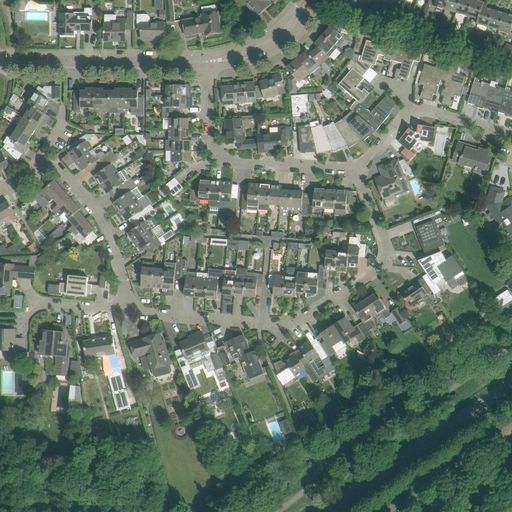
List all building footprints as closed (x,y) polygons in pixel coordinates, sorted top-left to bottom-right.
[(165,0),(167,22),(175,22),(173,0),(165,0)] [(270,0),(243,0),(256,15),(266,7),(264,5),(270,0)] [(429,0),(428,4),(445,10),(448,0),(429,0)] [(460,0),(448,0),(445,10),(456,13),(460,0)] [(471,0),(460,0),(456,13),(467,16),(471,0)] [(476,0),(471,0),(467,16),(478,19),(483,2),(476,0)] [(478,19),(476,24),(488,27),(493,10),(487,8),(488,3),(483,2),(478,19)] [(202,17),(183,20),(186,36),(205,33),(205,35),(222,32),(218,11),(217,12),(216,5),(214,4),(213,5),(204,7),(203,6),(202,6),(201,7),(203,14),(201,14),(202,17)] [(60,13),(60,35),(74,35),(74,31),(92,31),(92,16),(92,8),(84,8),(84,12),(74,12),(74,13),(60,13)] [(504,13),(493,10),(488,27),(499,30),(504,13)] [(105,31),(104,31),(104,33),(105,33),(105,41),(114,41),(114,39),(125,39),(125,30),(134,30),(134,13),(128,13),(127,13),(127,20),(116,20),(116,15),(105,15),(105,31)] [(511,27),(511,15),(504,13),(499,30),(510,34),(511,32),(511,27)] [(137,30),(141,30),(141,39),(164,39),(164,22),(150,22),(150,17),(148,14),(137,14),(137,30)] [(335,45),(338,48),(352,31),(353,30),(357,32),(359,26),(358,26),(356,25),(338,20),(335,29),(332,26),(323,35),(335,45)] [(318,47),(314,50),(324,61),(328,59),(329,57),(338,48),(335,45),(323,35),(315,44),(318,47)] [(354,54),(352,60),(356,63),(366,72),(370,68),(373,65),(375,65),(379,54),(386,57),(386,60),(391,62),(392,60),(391,60),(395,49),(394,49),(395,45),(396,45),(397,42),(398,38),(389,36),(386,46),(379,44),(367,40),(362,56),(354,54)] [(502,55),(509,57),(511,46),(511,45),(506,44),(502,55)] [(391,60),(392,60),(402,63),(400,71),(397,70),(395,76),(408,79),(414,60),(419,62),(423,49),(417,48),(416,51),(396,45),(395,45),(394,49),(395,49),(391,60)] [(345,53),(352,60),(354,54),(354,50),(353,51),(350,48),(345,50),(345,53)] [(324,61),(314,50),(310,54),(307,51),(298,59),(310,74),(324,61)] [(425,64),(422,74),(441,80),(443,81),(449,60),(439,57),(437,63),(436,65),(437,65),(436,67),(425,64)] [(310,74),(298,59),(288,67),(296,77),(295,79),(294,78),(288,79),(290,94),(296,93),(296,91),(297,90),(308,81),(305,78),(310,74)] [(352,110),(354,111),(370,93),(365,90),(363,92),(357,87),(365,78),(362,76),(366,72),(356,63),(352,60),(347,67),(351,70),(339,85),(357,100),(350,108),(352,110)] [(459,63),(449,60),(443,81),(445,81),(464,87),(467,77),(456,73),(459,63)] [(261,85),(255,87),(256,100),(265,97),(265,99),(279,95),(277,90),(284,87),(280,74),(272,76),(273,78),(268,79),(260,82),(261,85)] [(422,74),(419,84),(425,86),(423,90),(422,92),(423,92),(421,98),(431,101),(434,94),(436,94),(438,87),(437,87),(437,85),(439,84),(441,80),(422,74)] [(461,97),(464,87),(445,81),(444,85),(445,87),(445,89),(443,89),(441,96),(444,96),(442,104),(452,107),(453,102),(454,102),(455,99),(454,99),(455,95),(461,97)] [(483,109),(490,84),(485,83),(485,82),(482,82),(481,84),(474,81),(468,103),(475,105),(475,107),(483,109)] [(255,82),(239,84),(233,84),(233,86),(222,87),(222,89),(224,105),(234,104),(234,103),(256,101),(256,99),(255,87),(255,82)] [(332,84),(327,89),(333,93),(337,88),(332,84)] [(490,111),(498,114),(506,89),(500,87),(497,86),(497,88),(490,86),(491,84),(490,84),(483,109),(483,108),(490,110),(490,111)] [(191,85),(167,85),(167,96),(193,96),(191,96),(191,85)] [(43,89),(39,86),(28,103),(31,105),(32,106),(32,105),(45,114),(46,113),(48,109),(45,107),(50,98),(61,98),(61,86),(45,86),(43,89)] [(75,112),(81,112),(81,108),(89,108),(89,113),(95,113),(95,88),(86,88),(86,91),(81,91),(81,96),(75,96),(75,112)] [(101,108),(109,108),(109,90),(104,90),(104,89),(95,88),(95,113),(101,113),(101,108)] [(109,90),(109,108),(118,108),(118,113),(124,113),(124,111),(124,109),(124,89),(115,89),(115,90),(109,90)] [(144,115),(144,99),(138,99),(138,89),(124,89),(124,109),(124,111),(132,111),(132,113),(138,113),(138,115),(144,115)] [(325,91),(323,94),(329,100),(334,94),(333,93),(327,89),(325,91)] [(506,89),(498,114),(499,112),(506,114),(505,116),(511,117),(511,90),(511,91),(511,92),(505,91),(506,89)] [(354,111),(376,130),(390,114),(389,113),(393,108),(383,100),(379,104),(371,113),(365,107),(367,105),(363,101),(370,93),(354,111)] [(303,95),(291,96),(293,116),(300,115),(300,113),(300,108),(307,107),(305,102),(304,102),(303,95)] [(163,107),(163,113),(183,113),(183,112),(180,112),(180,107),(193,107),(193,96),(167,96),(167,107),(163,107)] [(25,116),(42,127),(44,123),(46,124),(51,117),(46,113),(45,114),(32,105),(32,106),(31,105),(25,116)] [(361,138),(362,139),(364,141),(376,131),(377,131),(376,130),(354,111),(352,110),(345,118),(347,120),(346,120),(361,137),(361,138)] [(170,118),(169,129),(189,129),(189,118),(183,118),(183,113),(163,113),(162,118),(170,118)] [(21,117),(16,125),(18,126),(18,128),(31,136),(35,130),(39,132),(42,127),(25,116),(23,118),(21,117)] [(340,121),(335,125),(347,144),(348,146),(349,148),(362,139),(361,138),(361,137),(346,120),(347,120),(345,118),(342,120),(342,119),(340,121)] [(238,149),(259,147),(259,140),(243,141),(242,119),(226,120),(227,134),(226,134),(226,143),(238,142),(238,149)] [(305,126),(299,126),(301,153),(317,152),(316,150),(311,128),(312,128),(311,124),(310,125),(310,121),(305,122),(305,126)] [(316,150),(317,152),(317,154),(332,150),(331,148),(332,148),(323,127),(324,127),(322,124),(320,125),(319,125),(319,121),(310,123),(311,124),(312,128),(311,128),(316,150)] [(331,148),(332,150),(333,152),(348,146),(347,144),(335,125),(334,122),(331,123),(329,124),(329,125),(324,127),(323,127),(332,148),(331,148)] [(410,128),(398,141),(406,148),(401,153),(402,153),(401,155),(407,163),(410,160),(415,155),(410,151),(418,141),(420,141),(433,143),(435,128),(418,125),(418,128),(416,127),(413,129),(412,130),(410,128)] [(259,140),(259,147),(260,150),(267,150),(282,149),(281,145),(288,145),(287,138),(286,127),(279,128),(279,134),(259,135),(259,140)] [(4,142),(24,155),(31,145),(27,142),(31,136),(18,128),(11,138),(7,136),(4,142)] [(189,140),(189,129),(169,129),(169,140),(172,140),(189,140)] [(93,137),(93,135),(87,135),(86,134),(74,143),(77,147),(69,153),(75,162),(94,149),(93,149),(92,150),(87,141),(93,137)] [(144,144),(144,135),(136,135),(140,144),(144,144)] [(172,151),(191,151),(192,140),(189,140),(172,140),(169,140),(166,140),(166,152),(172,152),(172,151)] [(489,152),(459,143),(453,161),(476,168),(475,171),(484,174),(488,163),(486,162),(489,152)] [(0,149),(0,150),(0,152),(0,151),(0,171),(0,172),(10,166),(9,164),(11,162),(14,165),(18,161),(4,147),(0,149)] [(93,150),(75,162),(77,165),(78,164),(82,170),(86,168),(96,161),(99,166),(103,164),(115,155),(112,150),(105,155),(103,152),(100,152),(97,154),(94,149),(93,150)] [(172,162),(191,162),(191,151),(172,151),(172,152),(172,162)] [(94,176),(100,185),(118,173),(117,173),(112,165),(121,159),(117,154),(115,155),(103,164),(106,168),(94,176)] [(383,176),(376,179),(384,199),(394,195),(395,196),(410,191),(405,177),(415,173),(404,160),(399,162),(398,160),(379,167),(383,176)] [(118,173),(100,185),(102,188),(103,188),(107,194),(119,185),(123,190),(135,182),(131,177),(130,178),(123,169),(118,173),(117,173),(118,173)] [(169,190),(179,182),(175,178),(165,186),(169,190)] [(49,203),(54,199),(63,190),(55,180),(40,194),(39,194),(43,199),(44,197),(49,203)] [(199,200),(210,200),(211,181),(200,180),(199,190),(191,190),(190,201),(199,202),(199,200)] [(220,207),(221,201),(222,182),(211,181),(210,200),(209,206),(220,207)] [(116,201),(113,203),(120,212),(138,200),(143,196),(137,188),(138,187),(136,184),(135,182),(123,190),(126,195),(116,201)] [(184,188),(179,182),(169,190),(174,197),(184,188)] [(220,207),(220,209),(237,210),(237,206),(238,185),(233,185),(233,182),(222,182),(221,201),(220,207)] [(248,194),(243,194),(242,209),(258,211),(258,210),(260,184),(249,184),(248,194)] [(269,210),(270,205),(271,185),(260,184),(258,210),(269,210)] [(270,205),(280,205),(282,190),(282,186),(271,185),(270,205)] [(313,208),(324,208),(326,189),(315,188),(314,194),(308,194),(308,198),(307,215),(313,216),(313,208)] [(505,191),(492,188),(487,205),(500,224),(504,222),(508,227),(507,228),(510,233),(511,231),(511,197),(502,204),(501,203),(505,191)] [(335,209),(336,190),(326,189),(324,208),(335,209)] [(53,210),(56,214),(72,200),(63,190),(54,199),(59,205),(53,210)] [(280,209),(291,210),(292,191),(282,190),(280,205),(280,209)] [(353,197),(353,191),(353,194),(347,193),(347,191),(336,190),(335,209),(335,215),(346,216),(347,204),(355,204),(356,198),(353,197)] [(292,191),(291,210),(302,211),(302,215),(307,215),(308,198),(303,197),(303,192),(292,191)] [(445,205),(452,201),(447,193),(440,197),(445,205)] [(65,222),(80,209),(72,200),(56,214),(59,217),(60,216),(65,222)] [(144,209),(138,200),(120,212),(122,215),(123,215),(127,220),(139,212),(142,217),(149,213),(154,209),(151,204),(144,209)] [(13,210),(8,201),(0,206),(0,213),(3,219),(10,215),(14,222),(19,220),(13,210)] [(435,201),(429,206),(433,211),(439,205),(435,201)] [(154,209),(149,213),(152,217),(153,216),(159,212),(156,208),(154,209)] [(440,208),(412,219),(425,253),(427,252),(439,248),(445,245),(442,238),(440,238),(436,226),(438,226),(452,220),(451,217),(442,214),(440,208)] [(71,234),(87,220),(79,211),(80,209),(65,222),(66,222),(69,220),(74,225),(67,230),(71,234)] [(30,219),(27,222),(34,233),(38,230),(39,229),(37,227),(30,219)] [(71,234),(80,245),(84,241),(88,245),(98,237),(93,232),(95,230),(87,220),(71,234)] [(364,220),(359,225),(364,230),(369,225),(364,220)] [(129,235),(127,237),(130,242),(133,241),(134,243),(152,230),(150,227),(149,227),(145,221),(136,227),(128,233),(129,235)] [(152,230),(134,243),(136,246),(137,245),(141,251),(145,248),(151,244),(154,248),(152,249),(153,250),(158,246),(162,244),(175,235),(171,230),(165,234),(158,239),(152,230)] [(43,235),(37,240),(40,245),(47,239),(43,235)] [(349,252),(347,266),(358,267),(359,257),(365,257),(366,245),(360,244),(358,238),(350,237),(349,252)] [(228,240),(228,244),(233,244),(233,249),(238,250),(239,240),(228,240)] [(249,250),(249,241),(239,240),(238,250),(249,250)] [(46,241),(41,245),(44,251),(50,248),(47,242),(46,241)] [(17,243),(6,249),(10,255),(24,255),(17,243)] [(4,245),(0,247),(0,255),(10,255),(9,254),(6,249),(4,245)] [(35,245),(29,249),(32,253),(38,250),(35,245)] [(325,270),(336,271),(338,251),(327,250),(325,266),(326,266),(325,270)] [(338,251),(336,271),(347,272),(347,266),(349,252),(338,251)] [(428,257),(418,261),(428,275),(424,277),(433,291),(434,294),(435,294),(441,290),(436,283),(444,278),(447,282),(448,282),(454,278),(459,285),(460,287),(469,281),(452,256),(446,260),(444,258),(445,258),(441,252),(428,257)] [(47,254),(37,258),(40,265),(49,261),(47,254)] [(163,289),(162,295),(173,296),(174,290),(175,279),(180,280),(181,267),(182,260),(176,259),(176,263),(165,262),(165,269),(163,289)] [(181,267),(180,280),(186,280),(184,296),(195,297),(198,273),(187,272),(188,260),(182,260),(181,267)] [(141,270),(141,274),(142,274),(141,287),(152,288),(154,268),(154,263),(143,261),(143,270),(141,270)] [(0,294),(1,294),(11,295),(11,288),(12,288),(13,277),(35,279),(36,268),(29,267),(14,266),(14,265),(0,263),(0,294)] [(308,273),(306,293),(306,297),(315,295),(315,293),(317,294),(319,278),(324,278),(325,270),(326,266),(325,266),(320,265),(319,274),(308,273)] [(295,297),(296,292),(297,278),(297,269),(297,268),(287,267),(286,277),(284,296),(295,297)] [(152,288),(163,289),(165,269),(154,268),(152,288)] [(236,269),(236,271),(234,295),(245,296),(247,273),(247,270),(246,270),(246,269),(238,268),(237,269),(236,269)] [(209,269),(208,274),(206,298),(217,299),(218,293),(223,294),(223,289),(224,289),(225,275),(225,270),(209,269)] [(296,292),(306,293),(308,273),(308,270),(297,269),(297,278),(296,292)] [(223,294),(234,295),(236,271),(225,270),(225,275),(224,289),(223,289),(223,294)] [(198,273),(195,297),(206,298),(208,274),(198,273)] [(257,286),(262,287),(263,274),(254,273),(247,273),(245,296),(256,297),(257,286)] [(49,284),(48,294),(62,295),(62,293),(67,293),(67,294),(74,295),(74,296),(80,296),(86,296),(87,294),(91,294),(92,285),(87,285),(88,277),(69,275),(68,284),(61,283),(60,285),(49,284)] [(286,277),(269,275),(268,288),(274,288),(273,295),(284,296),(286,277)] [(412,284),(400,292),(410,306),(433,291),(424,277),(423,277),(423,278),(419,281),(412,285),(412,284)] [(511,295),(508,289),(491,301),(501,317),(511,309),(511,295)] [(377,292),(365,300),(375,316),(381,312),(386,319),(392,315),(377,292)] [(369,320),(375,316),(365,300),(354,308),(363,322),(358,325),(365,337),(371,333),(369,331),(374,328),(369,320)] [(399,307),(392,311),(405,332),(412,327),(407,321),(408,320),(399,307)] [(492,316),(481,323),(484,329),(495,321),(492,316)] [(346,318),(334,326),(343,340),(345,343),(356,336),(360,342),(366,338),(365,337),(358,325),(353,328),(346,318)] [(334,326),(321,334),(326,341),(322,344),(330,356),(347,346),(345,343),(343,340),(334,326)] [(0,350),(10,350),(10,359),(21,359),(21,351),(23,351),(23,338),(15,338),(15,329),(0,329),(0,350)] [(66,360),(68,342),(65,342),(65,339),(63,336),(60,336),(61,333),(43,331),(42,340),(40,340),(39,345),(38,345),(38,348),(39,348),(39,353),(58,355),(56,374),(67,375),(69,360),(66,360)] [(195,337),(180,343),(189,365),(181,368),(189,388),(198,385),(191,370),(205,364),(212,361),(210,357),(214,355),(212,348),(209,349),(202,332),(194,335),(195,337)] [(144,339),(131,343),(135,357),(141,356),(148,354),(151,367),(154,375),(157,377),(170,373),(172,370),(166,348),(164,348),(162,342),(160,334),(143,338),(144,339)] [(242,336),(228,342),(235,360),(241,358),(248,376),(249,376),(250,379),(264,373),(255,351),(248,354),(246,348),(247,348),(242,336)] [(116,355),(113,337),(84,341),(86,359),(111,355),(116,371),(108,373),(118,410),(131,407),(121,370),(119,370),(115,355),(116,355)] [(329,358),(318,342),(313,345),(310,341),(299,348),(301,351),(302,352),(310,365),(311,365),(312,367),(317,364),(314,360),(319,357),(323,362),(329,358)] [(302,352),(301,351),(296,354),(294,352),(289,355),(290,355),(292,358),(286,362),(284,363),(282,360),(274,363),(281,380),(280,377),(291,370),(295,377),(306,370),(314,383),(320,379),(312,367),(311,365),(310,365),(302,352)] [(226,352),(220,354),(225,366),(231,364),(226,352)] [(214,355),(210,357),(212,361),(215,370),(223,367),(217,354),(214,355)] [(384,355),(380,358),(384,365),(389,362),(384,355)] [(429,356),(423,360),(427,366),(433,362),(429,356)] [(84,409),(80,386),(75,386),(73,409),(84,409)] [(169,409),(182,405),(177,387),(163,391),(169,409)] [(370,396),(365,400),(368,405),(373,401),(370,396)] [(356,404),(342,412),(348,421),(361,412),(356,404)] [(288,420),(279,424),(285,437),(293,433),(288,420)] [(297,441),(288,444),(291,453),(300,450),(297,441)] [(287,443),(276,448),(280,457),(291,452),(287,443)] [(272,462),(265,465),(268,471),(275,468),(272,462)]
